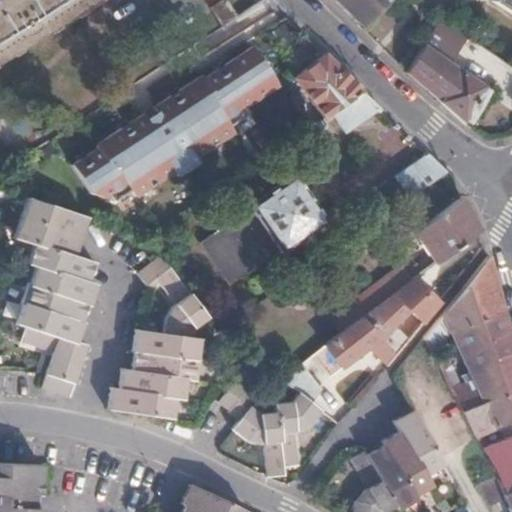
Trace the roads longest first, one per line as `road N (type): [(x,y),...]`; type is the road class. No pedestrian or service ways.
road 1 (residential): [(0,415),(101,431),(298,511)]
road 2 (residential): [(295,0),(427,126),(499,181)]
road 3 (unknown): [(101,431),(127,281)]
